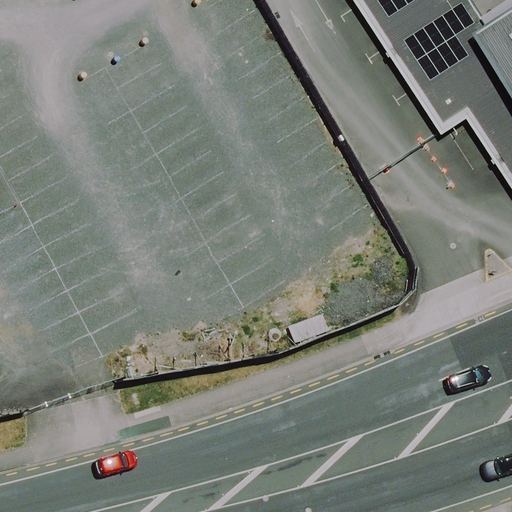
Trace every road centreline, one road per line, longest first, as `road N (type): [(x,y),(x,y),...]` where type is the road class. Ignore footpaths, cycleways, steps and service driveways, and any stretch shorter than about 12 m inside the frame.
road 1 (trunk): [(336,463),(132,511)]
road 2 (trunk): [(511,399),(336,463)]
